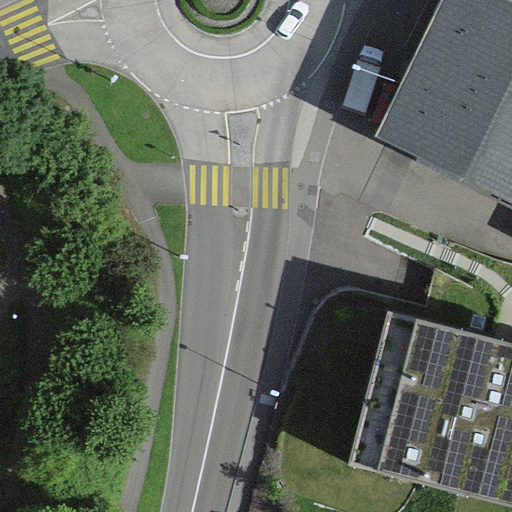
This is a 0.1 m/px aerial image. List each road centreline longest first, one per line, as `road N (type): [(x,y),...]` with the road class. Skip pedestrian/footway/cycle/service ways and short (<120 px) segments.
road 1 (secondary): [(234,87),(238,186),(226,335),(192,511)]
road 2 (secondary): [(122,1),(148,57),(173,76),(234,87)]
road 3 (residential): [(122,1),(0,44)]
road 4 (secondary): [(234,87),(268,75),(296,52),(315,0)]
